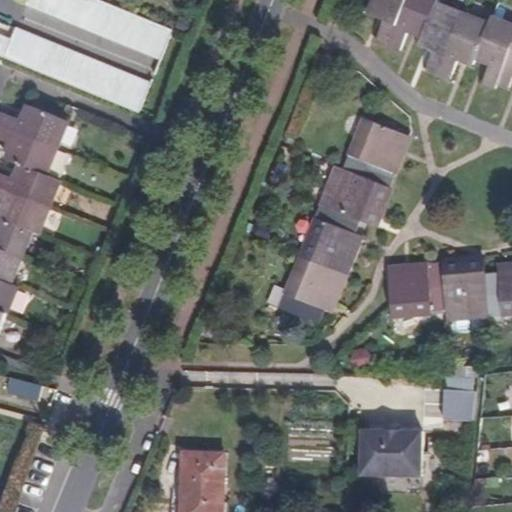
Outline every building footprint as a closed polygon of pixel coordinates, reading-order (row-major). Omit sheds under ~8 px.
[(173,31),(98,0),(30,0),(29,4),(162,58),(173,31)] [(388,45),(406,0),(377,0),(371,16),(386,21),(379,41),(388,45)] [(424,37),(438,4),(439,0),(406,0),(388,45),(401,50),(410,30),(424,37)] [(442,72),(464,14),(438,4),(424,37),(420,43),(437,49),(429,67),(442,72)] [(478,58),(492,25),(464,14),(442,72),(455,77),(463,60),(476,65),(478,58)] [(499,83),(511,50),(511,26),(493,19),(492,25),(478,58),(492,64),(484,83),(497,89),(499,83)] [(14,40),(7,58),(140,112),(151,84),(18,30),(14,40)] [(0,55),(7,58),(14,40),(0,33),(0,55)] [(511,50),(499,83),(511,87),(511,50)] [(0,122),(0,125),(59,149),(70,121),(30,106),(24,121),(3,113),(0,122)] [(367,119),(347,171),(392,188),(405,155),(399,152),(406,134),(367,119)] [(24,165),(48,175),(59,149),(0,125),(0,139),(13,146),(9,158),(24,165)] [(297,137),(288,134),(285,142),(294,145),(297,137)] [(412,136),(406,134),(399,152),(405,155),(412,136)] [(287,167),(278,163),(273,174),(282,178),(287,167)] [(0,187),(52,208),(64,182),(48,175),(24,165),(17,180),(0,172),(0,187)] [(324,206),(361,221),(365,212),(379,219),(392,188),(347,171),(339,167),(324,206)] [(1,219),(34,233),(41,235),(52,208),(0,187),(0,201),(7,204),(1,219)] [(305,255),(348,274),(362,241),(353,238),(361,221),(324,206),(305,255)] [(365,212),(361,221),(376,226),(379,219),(365,212)] [(0,249),(23,260),(34,233),(1,219),(0,218),(0,249)] [(273,230),(261,225),(257,234),(268,239),(273,230)] [(98,254),(104,256),(108,248),(102,246),(98,254)] [(0,279),(13,285),(23,260),(0,249),(0,279)] [(336,307),(348,274),(305,255),(283,309),(320,323),(328,304),(336,307)] [(490,317),(487,276),(478,277),(477,260),(444,263),(448,312),(449,320),(490,317)] [(478,277),(487,276),(485,260),(477,260),(478,277)] [(448,312),(444,263),(411,266),(411,273),(391,275),(393,317),(448,312)] [(507,274),(487,276),(490,317),(511,314),(511,265),(506,266),(507,274)] [(411,273),(411,266),(390,267),(391,275),(411,273)] [(0,311),(10,315),(21,289),(13,285),(0,279),(0,311)] [(0,337),(10,315),(0,311),(0,337)] [(220,339),(227,323),(215,318),(208,334),(220,339)] [(48,404),(52,390),(23,382),(18,395),(48,404)] [(453,422),(480,422),(483,393),(452,391),(453,422)] [(363,477),(423,479),(424,435),(364,434),(363,477)] [(485,462),(495,461),(494,451),(484,451),(485,462)] [(185,453),(182,511),(225,511),(227,455),(185,453)]
